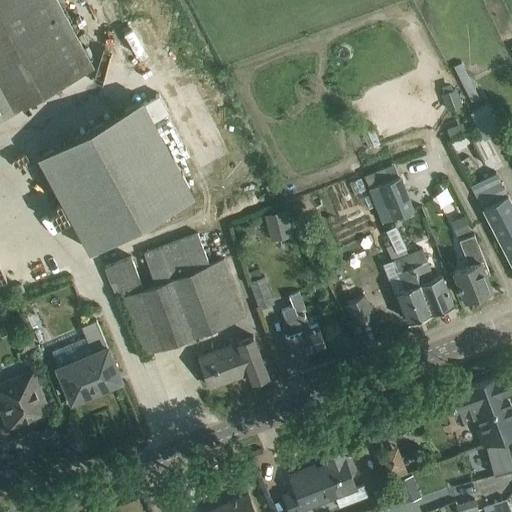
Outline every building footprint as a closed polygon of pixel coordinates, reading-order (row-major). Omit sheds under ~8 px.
[(0,0),(0,114),(93,64),(57,0),(0,0)] [(472,99),(485,92),(464,57),(452,65),(472,99)] [(443,94),(449,109),(461,105),(456,89),(443,94)] [(163,92),(153,96),(160,112),(170,107),(163,92)] [(195,191),(145,98),(39,155),(89,248),(195,191)] [(473,108),(486,138),(506,129),(493,99),(473,108)] [(461,153),(476,146),(469,131),(453,138),(461,153)] [(396,162),(363,174),(382,221),(414,208),(396,162)] [(511,204),(506,194),(495,172),(471,185),(511,263),(511,204)] [(291,232),(286,208),(266,213),(272,236),(291,232)] [(452,216),(459,232),(469,227),(462,212),(452,216)] [(395,224),(386,229),(399,257),(408,253),(409,253),(395,224)] [(155,283),(143,288),(132,258),(107,268),(117,298),(122,296),(143,353),(245,315),(223,257),(209,263),(197,232),(143,252),(155,283)] [(464,299),(490,288),(485,274),(489,272),(473,234),(458,240),(468,265),(453,271),(464,299)] [(409,253),(408,253),(431,312),(453,303),(441,273),(434,276),(422,248),(409,253)] [(431,312),(408,253),(399,257),(383,263),(394,292),(396,291),(397,292),(393,294),(397,305),(401,303),(408,321),(431,312)] [(331,273),(337,283),(344,279),(339,269),(331,273)] [(250,281),(259,307),(272,302),(263,276),(250,281)] [(317,323),(309,326),(304,312),(306,311),(299,292),(288,296),(292,306),(282,310),(286,321),(288,321),(292,333),(285,336),(296,364),(313,358),(310,350),(325,344),(317,323)] [(358,324),(375,315),(364,293),(346,302),(358,324)] [(85,334),(50,349),(57,366),(73,403),(96,393),(95,389),(121,378),(96,319),(82,325),(85,334)] [(30,330),(15,336),(21,351),(36,345),(30,330)] [(252,380),(267,375),(253,336),(199,357),(210,387),(249,372),(252,380)] [(20,423),(49,412),(32,370),(0,382),(0,409),(6,426),(19,421),(20,423)] [(477,429),(483,444),(511,433),(511,409),(505,390),(510,388),(504,373),(499,375),(499,373),(465,386),(466,387),(447,394),(457,420),(476,413),(481,428),(477,429)] [(392,426),(391,407),(371,408),(372,428),(392,426)] [(511,436),(487,446),(494,475),(511,470),(511,436)] [(392,479),(409,472),(397,444),(381,451),(392,479)] [(288,509),(281,511),(304,511),(302,507),(334,495),(339,506),(367,495),(363,484),(354,487),(349,473),(352,472),(355,468),(350,456),(345,455),(342,456),(340,449),(323,456),(326,465),(307,472),(306,469),(290,475),(296,491),(283,496),(288,509)] [(457,463),(443,467),(452,492),(465,488),(457,463)] [(412,475),(398,481),(406,501),(420,495),(412,475)] [(383,490),(373,493),(378,506),(387,502),(383,490)] [(252,511),(246,496),(207,511),(252,511)] [(474,497),(457,502),(460,511),(471,511),(478,510),(474,497)] [(485,511),(510,511),(506,499),(483,507),(485,511)]
